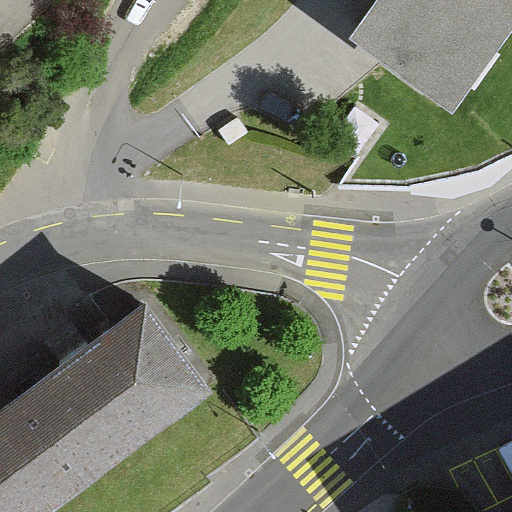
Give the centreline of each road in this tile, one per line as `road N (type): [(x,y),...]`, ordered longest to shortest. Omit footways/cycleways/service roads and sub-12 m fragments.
road 1 (residential): [(447,285),(326,250),(137,234),(80,237),(0,264)]
road 2 (residential): [(264,511),(442,352)]
